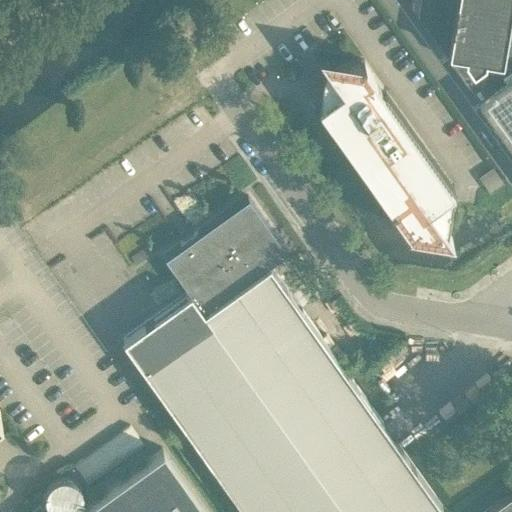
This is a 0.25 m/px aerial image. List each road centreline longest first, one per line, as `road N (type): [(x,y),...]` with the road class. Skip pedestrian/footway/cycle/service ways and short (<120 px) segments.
road 1 (unclassified): [(511,329),(391,312),(355,276),(239,115)]
road 2 (unknown): [(121,306),(71,230),(239,115),(211,61)]
